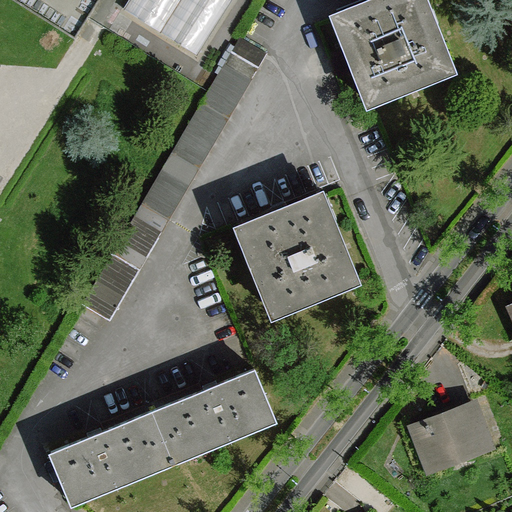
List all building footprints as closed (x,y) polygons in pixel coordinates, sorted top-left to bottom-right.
[(231,0),(131,0),(126,9),(198,53),(231,0)] [(363,0),(331,13),(367,102),(452,68),(424,0),(363,0)] [(231,50),(256,66),(262,56),(237,39),(231,50)] [(207,90),(82,303),(110,320),(256,66),(231,50),(207,90)] [(240,225),(276,315),(361,281),(325,191),(240,225)] [(251,365),(49,448),(70,501),(276,417),(254,364),(251,365)] [(412,433),(420,453),(424,451),(433,470),(488,448),(471,409),(412,433)]
